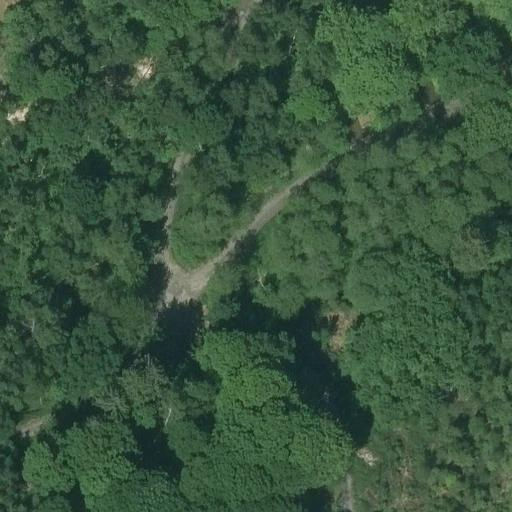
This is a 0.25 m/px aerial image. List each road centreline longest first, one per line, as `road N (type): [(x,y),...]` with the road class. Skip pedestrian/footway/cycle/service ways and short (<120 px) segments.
road 1 (track): [(511,74),(288,200),(176,308),(162,237),(174,176),(249,6)]
road 2 (track): [(249,6),(107,95),(0,122)]
